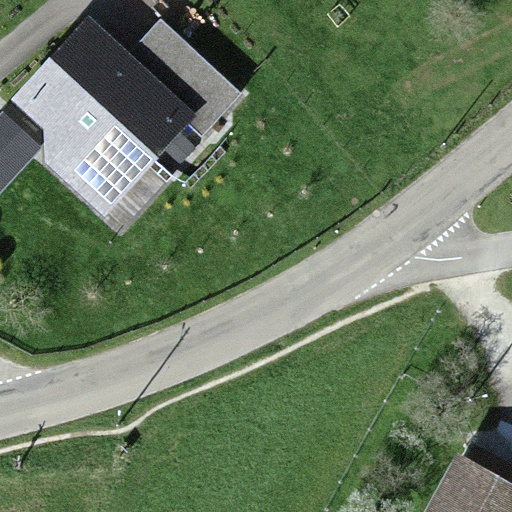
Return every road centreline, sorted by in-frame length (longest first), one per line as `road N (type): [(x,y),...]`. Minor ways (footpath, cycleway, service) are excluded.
road 1 (tertiary): [(380,245),(213,337),(0,416)]
road 2 (tertiary): [(511,133),(380,245)]
road 3 (unclassified): [(511,253),(449,257),(380,245)]
